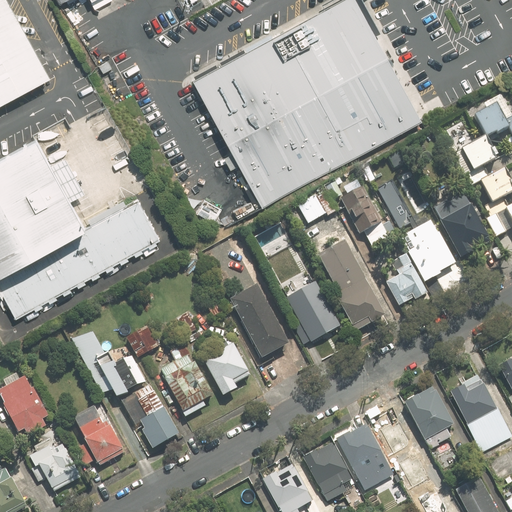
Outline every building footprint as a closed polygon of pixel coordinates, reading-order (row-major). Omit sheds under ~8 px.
[(0,0),(0,109),(52,80),(11,0),(0,0)] [(233,153),(262,208),(421,121),(420,118),(364,14),(355,0),(342,0),(193,80),(205,103),(209,110),(213,117),(217,124),(221,132),(224,138),(228,145),(233,153)] [(495,103),(475,115),(488,138),(508,127),(505,121),(495,103)] [(0,294),(14,320),(162,241),(140,200),(115,214),(86,229),(37,138),(0,157),(0,294)] [(461,151),(473,171),(496,158),(485,138),(461,151)] [(480,182),(492,203),(511,191),(511,182),(504,169),(480,182)] [(374,190),(398,231),(412,223),(409,219),(412,217),(390,181),(374,190)] [(340,200),(359,235),(364,232),(382,222),(363,187),(340,200)] [(433,208),(461,259),(491,242),(463,192),(433,208)] [(328,193),(318,199),(327,215),(328,217),(338,211),(328,193)] [(298,206),(308,225),(327,215),(318,199),(316,196),(298,206)] [(256,210),(250,198),(229,209),(235,221),(256,210)] [(511,204),(487,218),(498,237),(511,229),(511,204)] [(399,238),(424,282),(441,273),(440,272),(455,264),(438,232),(437,233),(426,214),(414,220),(418,228),(399,238)] [(382,222),(364,232),(373,249),(391,239),(382,222)] [(334,296),(352,327),(368,318),(370,322),(384,314),(344,241),(316,256),(337,295),(334,296)] [(386,283),(399,307),(414,299),(415,301),(427,294),(406,255),(391,263),(398,276),(386,283)] [(230,300),(263,359),(290,344),(257,285),(230,300)] [(291,306),(311,343),(340,326),(320,290),(291,306)] [(206,307),(212,317),(223,311),(217,301),(206,307)] [(176,320),(186,337),(197,331),(188,314),(176,320)] [(140,360),(159,349),(147,328),(128,338),(140,360)] [(112,360),(108,362),(92,333),(71,339),(102,394),(113,390),(118,400),(146,384),(131,356),(114,363),(112,360)] [(175,363),(187,356),(190,355),(184,344),(169,352),(175,363)] [(203,360),(223,397),(237,389),(232,381),(248,373),(232,344),(203,360)] [(160,371),(164,379),(191,364),(187,356),(175,363),(160,371)] [(511,357),(497,365),(511,393),(511,357)] [(164,379),(183,413),(212,396),(194,363),(191,364),(164,379)] [(464,384),(449,392),(480,453),(509,439),(478,374),(463,381),(464,384)] [(44,426),(41,420),(49,416),(26,376),(0,390),(0,395),(20,432),(24,430),(27,435),(44,426)] [(124,399),(152,450),(178,435),(150,385),(124,399)] [(403,403),(429,449),(452,436),(446,427),(453,423),(431,386),(403,403)] [(72,418),(97,464),(122,450),(106,420),(104,421),(95,405),(72,418)] [(411,474),(427,466),(425,463),(431,459),(411,424),(401,430),(398,424),(379,434),(408,487),(416,483),(411,474)] [(365,492),(394,475),(365,425),(350,433),(348,431),(335,439),(365,492)] [(356,486),(331,443),(304,459),(328,502),(356,486)] [(38,465),(53,456),(48,447),(30,457),(35,466),(38,465)] [(38,465),(52,489),(79,475),(65,450),(53,456),(38,465)] [(290,511),(312,499),(292,465),(264,481),(281,511),(290,511)] [(0,472),(0,511),(9,511),(25,503),(6,469),(0,472)] [(468,511),(497,511),(477,476),(455,489),(468,511)]
